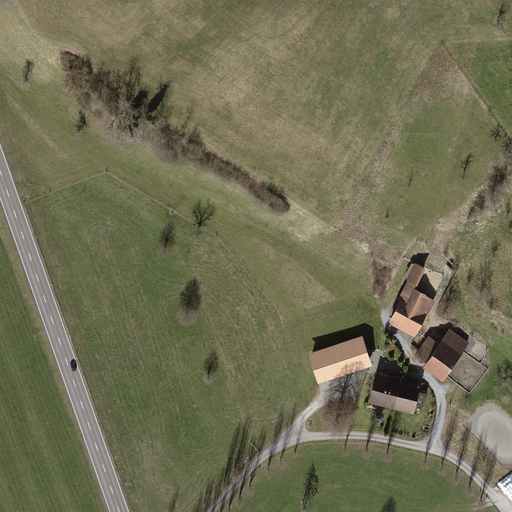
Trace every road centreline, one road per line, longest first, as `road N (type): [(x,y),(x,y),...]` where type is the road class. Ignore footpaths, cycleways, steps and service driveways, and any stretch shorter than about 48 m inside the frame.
road 1 (secondary): [(119,511),(0,172)]
road 2 (unclassified): [(210,511),(292,436),(359,434),(456,457),(507,511)]
